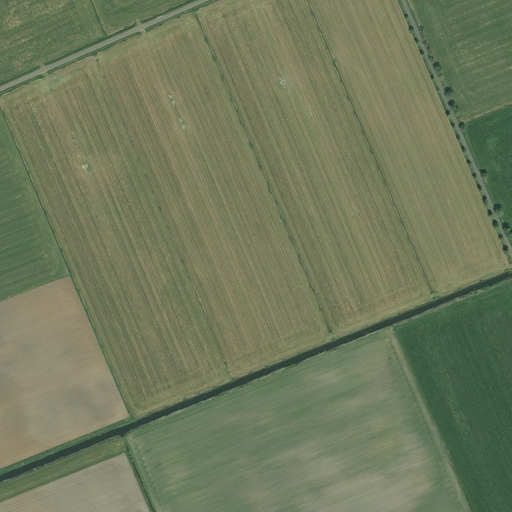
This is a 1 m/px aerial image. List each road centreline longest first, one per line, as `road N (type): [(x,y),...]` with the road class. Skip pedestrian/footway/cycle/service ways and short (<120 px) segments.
road 1 (unclassified): [(511,247),(404,0)]
road 2 (unclassified): [(0,89),(205,0)]
